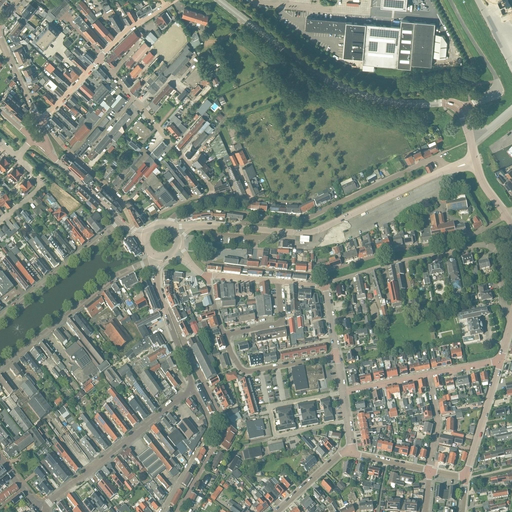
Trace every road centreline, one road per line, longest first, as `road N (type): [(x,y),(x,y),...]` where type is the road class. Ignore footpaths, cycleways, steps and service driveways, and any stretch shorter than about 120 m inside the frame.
road 1 (residential): [(208,226),(195,250),(202,261),(317,274),(398,248),(455,241),(507,215)]
road 2 (tertiary): [(462,108),(387,102),(336,85),(218,0)]
road 3 (residential): [(324,283),(490,246),(511,316)]
road 4 (residential): [(178,511),(223,428),(162,301)]
road 5 (tertiary): [(226,227),(321,229),(446,169)]
road 6 (unclassified): [(168,226),(175,213),(210,197),(210,188),(98,59)]
road 7 (tertiary): [(0,369),(115,275),(151,259)]
road 8 (tertiary): [(44,507),(190,389)]
road 9 (residential): [(347,421),(274,437),(267,407),(343,392)]
road 10 (residential): [(446,169),(438,155),(303,223)]
road 11 (unclassified): [(407,13),(252,0)]
road 12 (tertiary): [(120,220),(0,317)]
road 13 (unclassified): [(135,232),(120,197),(43,120)]
road 14 (residential): [(190,389),(210,428),(162,511)]
road 15 (unclassified): [(462,108),(497,81),(450,0)]
road 16 (residential): [(336,354),(247,372),(224,334)]
road 17 (unclassified): [(465,477),(499,361)]
